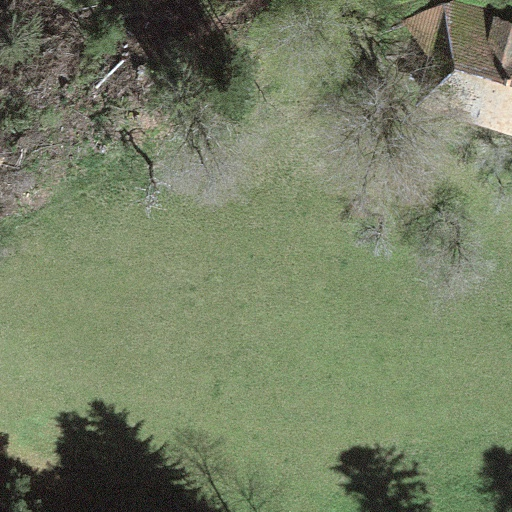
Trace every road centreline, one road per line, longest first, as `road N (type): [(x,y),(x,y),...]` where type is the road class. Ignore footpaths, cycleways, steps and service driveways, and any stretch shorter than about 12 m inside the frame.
road 1 (track): [(0,191),(285,49),(408,0)]
road 2 (track): [(511,137),(414,100),(321,34)]
